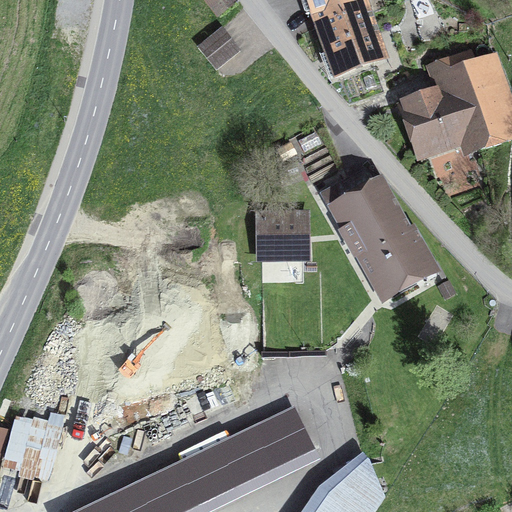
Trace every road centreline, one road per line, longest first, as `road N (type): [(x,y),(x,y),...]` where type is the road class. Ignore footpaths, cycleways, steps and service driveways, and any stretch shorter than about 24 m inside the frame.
road 1 (residential): [(249,0),(379,154),(511,293)]
road 2 (tertiary): [(118,0),(85,140),(0,355)]
